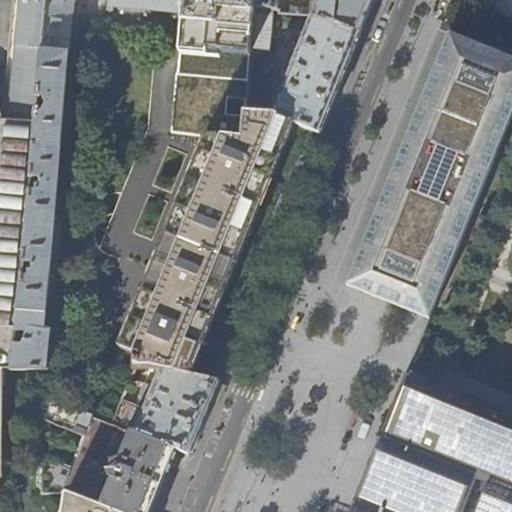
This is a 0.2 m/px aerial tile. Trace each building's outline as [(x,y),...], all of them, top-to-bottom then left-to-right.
[(19,0),(7,113),(34,116),(46,0),(19,0)] [(46,0),(34,116),(29,126),(13,368),(47,368),(50,337),(64,337),(65,330),(44,329),(73,1),(73,0),(46,0)] [(182,13),(183,0),(108,0),(107,11),(113,12),(113,7),(182,13)] [(183,0),(182,13),(172,132),(208,136),(243,141),(246,113),(255,8),(255,0),(183,0)] [(255,0),(255,8),(272,10),(277,10),(278,0),(314,0),(314,8),(293,7),(292,13),(311,15),(335,24),(337,0),(255,0)] [(337,0),(335,24),(360,35),(371,9),(374,0),(337,0)] [(264,114),(272,10),(255,8),(246,113),(264,114)] [(360,35),(335,24),(311,15),(288,73),(283,71),(280,76),(286,78),(271,115),(273,115),(291,122),(306,128),(321,134),(339,89),(360,35)] [(400,154),(348,280),(346,286),(359,291),(425,319),(511,105),(511,59),(480,46),(449,33),(400,154)] [(271,115),(264,114),(246,113),(243,141),(208,136),(146,290),(121,351),(136,357),(136,367),(150,367),(161,369),(188,375),(212,317),(238,252),(263,191),(291,122),(273,115),(271,115)] [(0,366),(13,368),(29,126),(0,123),(0,366)] [(205,379),(188,375),(161,369),(156,380),(148,377),(137,406),(122,400),(113,424),(131,431),(176,449),(190,455),(204,420),(219,382),(205,379)] [(511,511),(511,421),(490,412),(482,409),(419,383),(406,378),(351,511),(511,511)] [(43,493),(63,493),(94,416),(43,396),(43,493)] [(175,451),(176,449),(131,431),(120,459),(119,459),(114,461),(108,473),(110,478),(111,479),(101,506),(116,511),(150,511),(161,486),(175,451)] [(116,511),(101,506),(73,494),(66,511),(116,511)]
